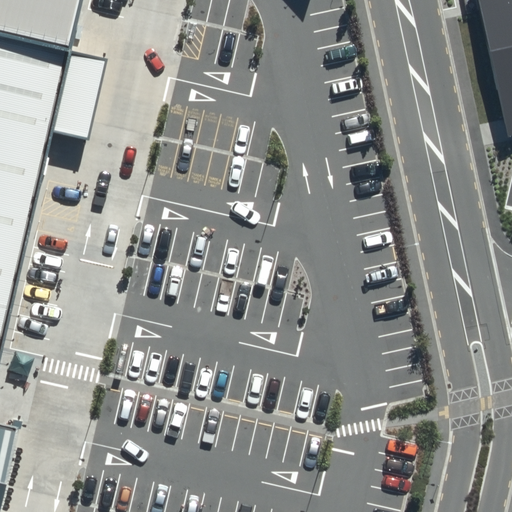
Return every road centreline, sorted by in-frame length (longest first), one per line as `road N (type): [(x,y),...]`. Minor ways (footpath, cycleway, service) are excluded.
road 1 (unclassified): [(399,0),(459,279)]
road 2 (unclassified): [(459,279),(496,339),(507,395),(489,511)]
road 3 (unclassified): [(452,511),(468,441),(455,346),(459,279)]
